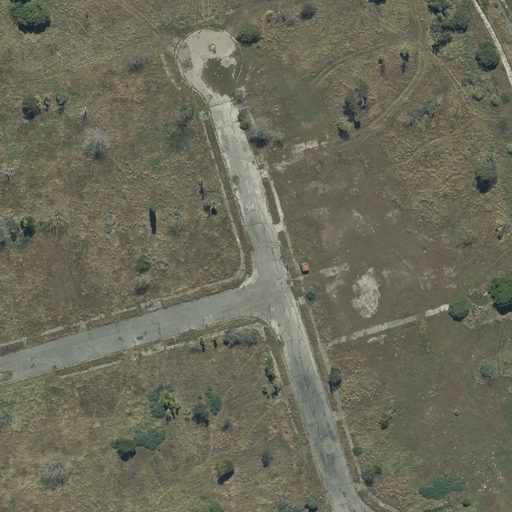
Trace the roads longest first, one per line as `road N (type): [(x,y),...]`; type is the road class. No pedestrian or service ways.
road 1 (track): [(202,54),(343,511)]
road 2 (track): [(0,369),(275,290)]
